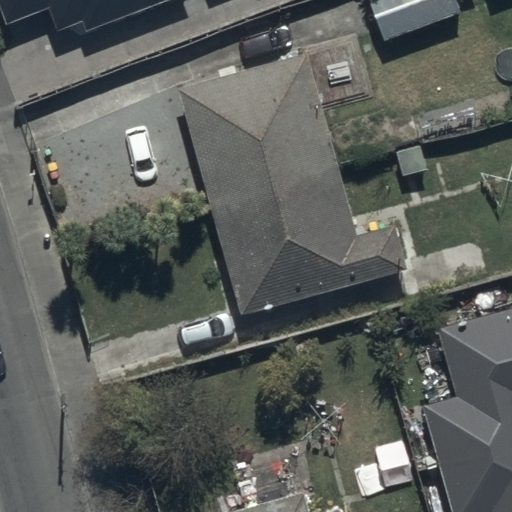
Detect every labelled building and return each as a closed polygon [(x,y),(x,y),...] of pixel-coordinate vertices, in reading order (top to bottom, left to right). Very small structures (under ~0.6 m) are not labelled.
[(0,0),(0,2),(7,20),(48,4),(58,29),(83,20),(87,29),(164,0),(0,0)] [(489,0),(368,0),(384,47),(492,9),(489,0)] [(301,53),(177,90),(245,319),(408,271),(396,231),(357,243),(301,53)] [(511,511),(511,311),(439,329),(456,400),(425,408),(450,511),(511,511)] [(308,511),(304,497),(253,511),(308,511)]
